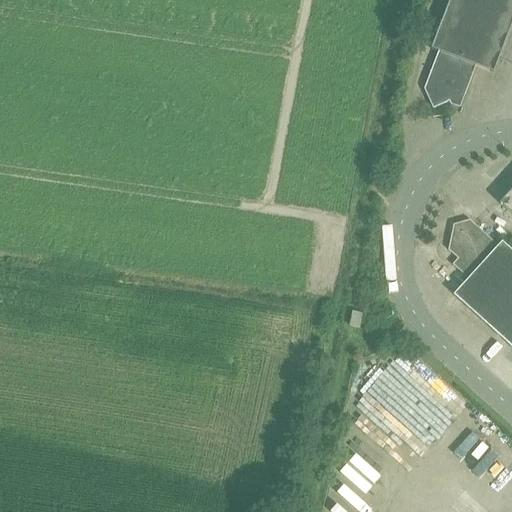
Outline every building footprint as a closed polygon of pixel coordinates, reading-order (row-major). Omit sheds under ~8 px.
[(511,0),(450,0),(434,43),(431,50),(438,53),(424,90),(433,109),(465,95),(476,67),(493,74),(511,23),(511,0)] [(511,190),(500,204),(511,215),(511,190)] [(500,338),(511,325),(511,252),(502,243),(498,247),(470,221),(453,226),(448,251),(458,260),(452,265),(468,280),(453,296),(500,338)] [(359,329),(363,315),(353,312),(349,326),(359,329)] [(511,325),(500,338),(511,348),(511,325)]
